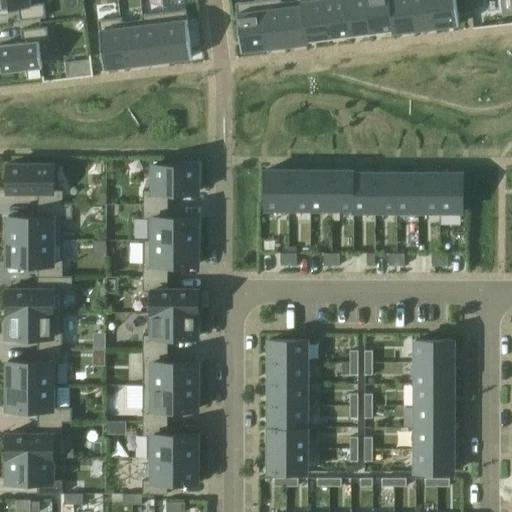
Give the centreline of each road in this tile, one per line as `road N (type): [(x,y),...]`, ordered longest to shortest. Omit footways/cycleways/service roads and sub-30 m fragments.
road 1 (residential): [(487,293),(256,293),(241,302)]
road 2 (residential): [(487,293),(489,511)]
road 3 (residential): [(241,302),(233,319),(234,511)]
road 4 (residential): [(241,302),(221,251),(222,159)]
